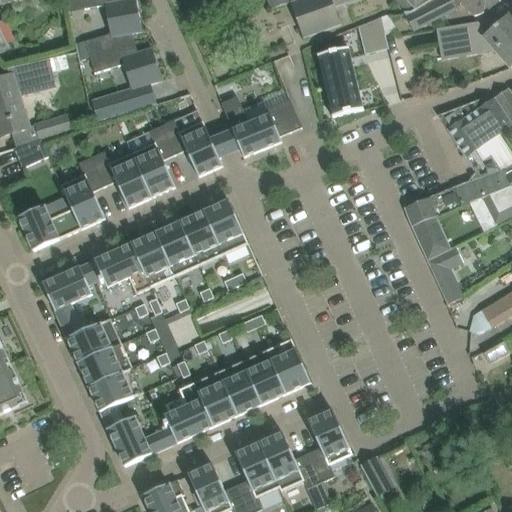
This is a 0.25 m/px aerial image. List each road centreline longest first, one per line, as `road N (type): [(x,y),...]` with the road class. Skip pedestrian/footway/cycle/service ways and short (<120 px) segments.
road 1 (residential): [(511,78),(262,188),(242,180)]
road 2 (residential): [(72,495),(95,503),(334,396)]
road 3 (residential): [(242,180),(13,276)]
road 4 (residential): [(72,495),(96,452),(13,276)]
road 5 (residential): [(242,180),(158,0)]
